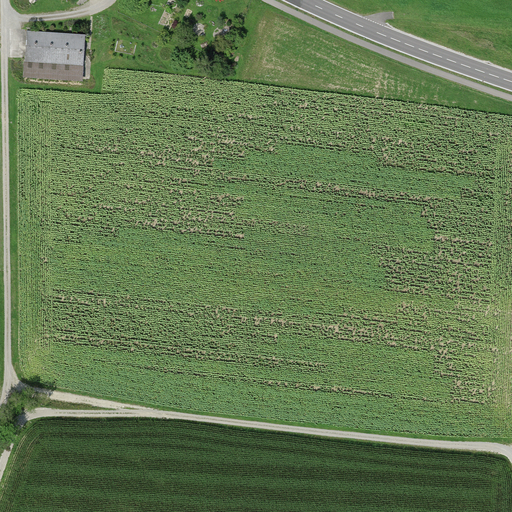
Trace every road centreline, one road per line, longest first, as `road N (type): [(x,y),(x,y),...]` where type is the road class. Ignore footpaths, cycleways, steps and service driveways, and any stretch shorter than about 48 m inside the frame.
road 1 (track): [(511,457),(496,449),(132,412),(45,414),(13,437),(0,474)]
road 2 (track): [(0,419),(8,387),(5,0)]
road 3 (secondary): [(511,82),(301,0)]
road 4 (track): [(132,412),(8,387)]
